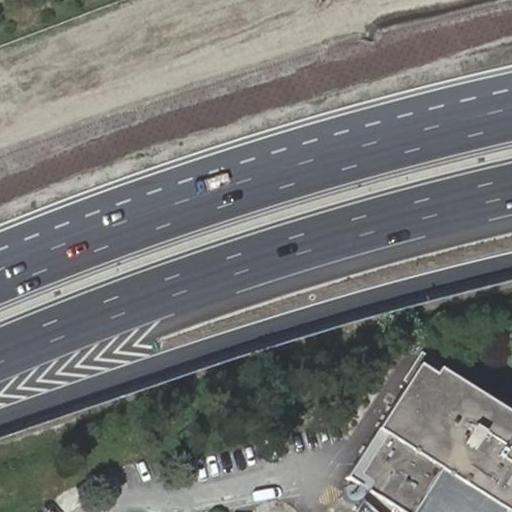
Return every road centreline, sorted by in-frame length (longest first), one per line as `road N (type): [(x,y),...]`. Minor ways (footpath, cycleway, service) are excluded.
road 1 (motorway): [(0,353),(285,249),(511,187)]
road 2 (motorway): [(0,420),(177,357),(511,264)]
road 3 (motorway): [(511,87),(217,197)]
road 4 (motorway): [(511,117),(217,197)]
road 5 (motorway): [(217,197),(0,280)]
